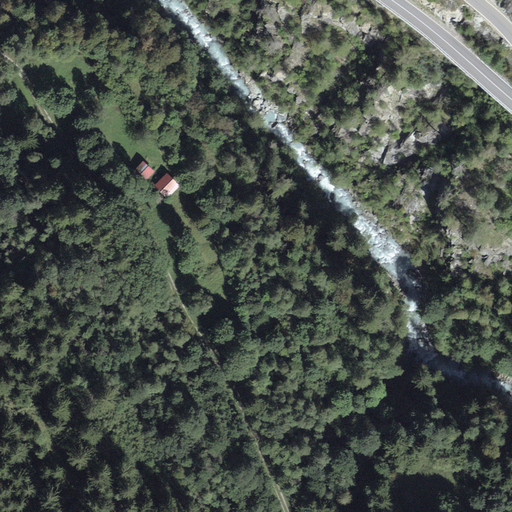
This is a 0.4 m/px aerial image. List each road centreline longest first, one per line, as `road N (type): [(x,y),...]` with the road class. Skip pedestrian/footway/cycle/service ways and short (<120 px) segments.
road 1 (track): [(0,59),(68,157),(158,257),(289,511)]
road 2 (secondary): [(392,0),(511,99)]
